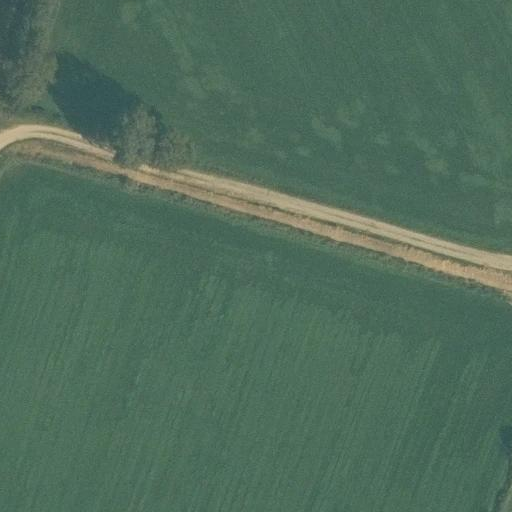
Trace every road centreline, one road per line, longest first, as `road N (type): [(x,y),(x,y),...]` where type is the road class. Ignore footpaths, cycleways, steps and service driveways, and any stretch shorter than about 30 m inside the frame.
road 1 (track): [(0,145),(34,137),(475,269),(511,272)]
road 2 (track): [(4,143),(31,0)]
